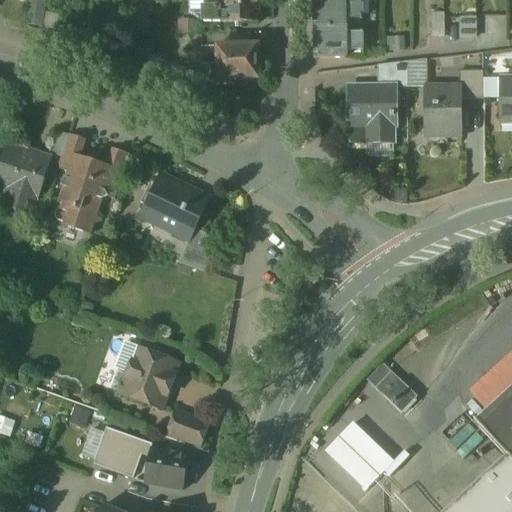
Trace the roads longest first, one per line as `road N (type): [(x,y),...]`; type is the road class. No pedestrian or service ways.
road 1 (residential): [(273,184),(155,126),(0,71)]
road 2 (tertiary): [(387,279),(305,362),(280,404),(247,511)]
road 3 (residential): [(284,0),(286,109),(273,184)]
road 4 (residential): [(387,279),(345,230),(273,184)]
road 5 (tertiary): [(387,279),(451,243),(511,224)]
